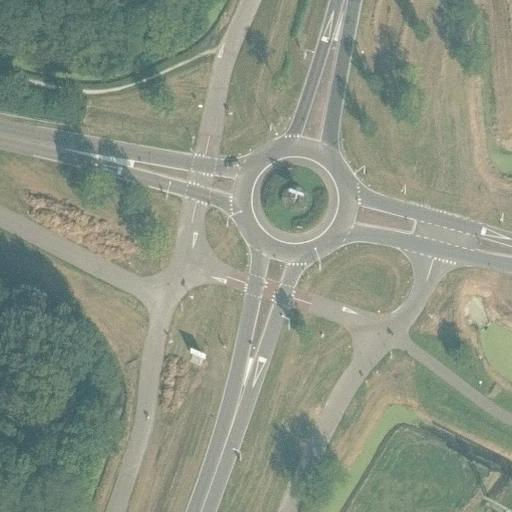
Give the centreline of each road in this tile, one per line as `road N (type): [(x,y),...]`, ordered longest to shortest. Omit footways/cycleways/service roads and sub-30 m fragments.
road 1 (unclassified): [(114,511),(165,299)]
road 2 (unclassified): [(288,511),(344,391),(388,335)]
road 3 (unclassified): [(0,217),(165,299)]
road 4 (unclassified): [(202,165),(226,52),(250,0)]
road 5 (primary): [(324,157),(346,0)]
road 6 (primary): [(342,0),(288,148)]
road 7 (secondary): [(233,412),(253,384),(282,294)]
road 8 (secondary): [(253,286),(233,412)]
road 9 (primary): [(82,153),(196,193)]
road 10 (primary): [(202,165),(82,153)]
